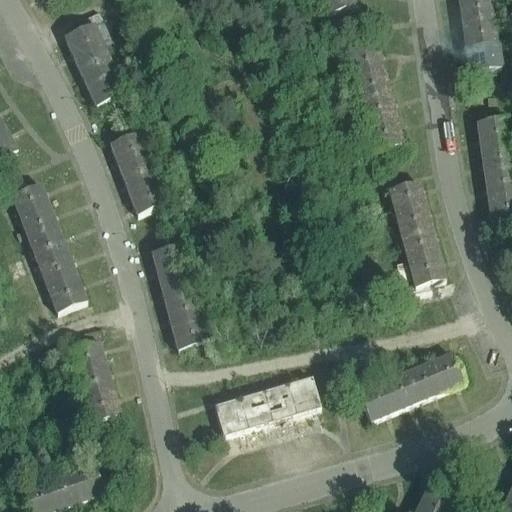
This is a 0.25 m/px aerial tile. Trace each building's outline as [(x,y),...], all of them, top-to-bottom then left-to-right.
[(322,0),(328,21),(346,16),(359,12),(355,0),(322,0)] [(489,0),(457,0),(469,79),(501,75),(489,0)] [(125,100),(94,30),(64,43),(96,113),(125,100)] [(365,56),(347,61),(372,159),(383,156),(403,151),(378,53),(365,56)] [(511,152),(508,124),(476,129),(491,229),(503,227),(511,225),(511,152)] [(0,166),(17,157),(0,126),(0,166)] [(167,210),(140,139),(110,150),(137,222),(167,210)] [(445,286),(419,188),(399,193),(388,196),(414,294),(445,286)] [(87,308),(41,190),(11,202),(57,320),(87,308)] [(209,349),(182,251),(151,259),(178,357),(209,349)] [(121,422),(99,348),(68,358),(90,431),(121,422)] [(422,372),(357,399),(370,428),(464,389),(451,360),(422,372)] [(312,384),(214,412),(223,443),(321,415),(312,384)] [(94,470),(22,496),(27,511),(71,511),(105,500),(94,470)] [(511,511),(511,492),(502,511),(511,511)] [(453,511),(455,510),(426,496),(418,511),(453,511)]
